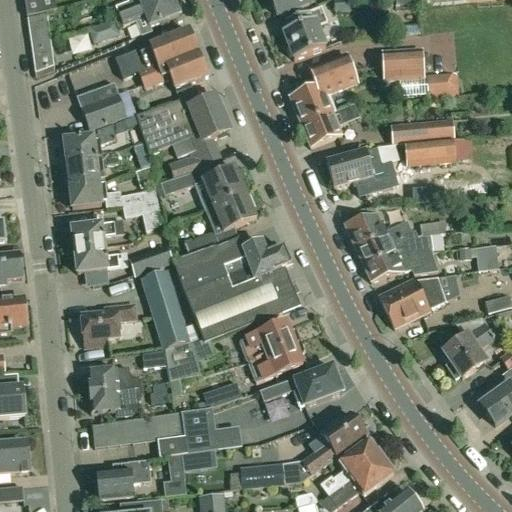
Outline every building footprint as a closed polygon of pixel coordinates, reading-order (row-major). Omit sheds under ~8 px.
[(24,0),(28,20),(44,16),(56,13),(53,0),(24,0)] [(119,20),(123,19),(171,0),(170,0),(137,0),(138,1),(115,10),(119,20)] [(174,7),(171,0),(123,19),(119,20),(122,29),(134,25),(139,40),(151,35),(149,30),(159,26),(162,28),(169,25),(170,22),(178,19),(177,16),(181,15),(179,8),(174,7)] [(268,0),(276,19),(308,7),(306,2),(307,0),(268,0)] [(511,0),(370,0),(370,1),(378,0),(394,0),(395,11),(511,1),(511,0)] [(351,16),(350,2),(334,3),(335,16),(351,16)] [(283,36),(288,49),(287,52),(289,59),(292,60),(293,64),(325,52),(317,31),(326,27),(321,12),(307,17),(286,25),(290,34),(283,36)] [(49,42),(44,16),(28,20),(31,46),(40,45),(49,42)] [(115,23),(88,33),(94,48),(120,38),(115,23)] [(207,81),(188,33),(113,62),(122,83),(138,77),(145,93),(170,83),(176,97),(191,90),(190,88),(207,81)] [(54,74),(49,42),(40,45),(31,46),(35,82),(54,74)] [(385,85),(399,84),(422,82),(422,81),(421,55),(383,57),(385,85)] [(290,105),(301,130),(337,116),(329,98),(357,87),(346,59),(310,73),(318,95),(290,105)] [(426,81),(422,81),(422,82),(399,84),(400,99),(428,97),(428,101),(459,99),(457,77),(426,79),(426,81)] [(127,95),(118,98),(114,87),(76,102),(89,135),(126,121),(135,118),(127,95)] [(136,121),(144,146),(148,158),(150,158),(172,148),(177,160),(190,155),(192,160),(169,169),(174,183),(174,184),(191,177),(197,175),(215,167),(220,165),(211,142),(229,135),(214,100),(189,110),(186,102),(136,121)] [(354,109),(337,116),(301,130),(310,153),(342,140),(338,131),(360,122),(354,109)] [(452,124),(390,129),(392,148),(454,143),(452,124)] [(65,158),(66,165),(101,161),(100,158),(99,149),(116,143),(113,128),(97,134),(98,144),(94,145),(93,140),(63,144),(64,148),(61,148),(62,158),(65,158)] [(454,144),(404,149),(406,169),(456,165),(454,144)] [(133,150),(141,172),(152,167),(150,158),(148,158),(144,146),(133,150)] [(367,158),(365,154),(326,165),(334,192),(360,184),(365,200),(398,190),(391,166),(381,169),(377,155),(367,158)] [(68,183),(69,190),(99,187),(98,183),(103,182),(102,174),(102,170),(119,168),(118,156),(100,158),(101,161),(66,165),(67,173),(64,174),(65,184),(68,183)] [(152,167),(141,172),(142,173),(136,175),(140,192),(158,187),(152,167)] [(204,213),(246,198),(235,172),(195,189),(194,189),(194,190),(204,213)] [(195,189),(191,177),(174,184),(174,183),(161,188),(165,200),(194,190),(194,189),(195,189)] [(122,211),(120,200),(119,196),(105,197),(104,186),(99,187),(69,190),(70,199),(67,200),(68,209),(71,209),(72,213),(101,208),(101,204),(105,204),(106,212),(122,211)] [(445,206),(444,191),(413,192),(413,207),(445,206)] [(155,194),(120,200),(122,211),(124,221),(142,218),(146,236),(162,226),(155,194)] [(185,247),(189,260),(216,250),(217,251),(219,250),(216,239),(222,237),(256,222),(246,198),(204,213),(213,237),(185,247)] [(481,206),(466,206),(466,221),(481,221),(481,206)] [(0,245),(9,245),(8,227),(3,228),(2,215),(0,215),(0,245)] [(389,246),(410,237),(405,226),(384,236),(376,219),(344,229),(355,252),(387,243),(389,246)] [(70,232),(73,254),(104,250),(103,241),(123,237),(122,225),(70,232)] [(419,229),(420,241),(444,238),(442,226),(419,229)] [(355,252),(363,270),(415,253),(417,257),(430,256),(428,240),(417,242),(414,235),(410,237),(389,246),(387,243),(355,252)] [(238,243),(219,250),(217,251),(216,250),(189,260),(173,266),(199,345),(200,348),(210,344),(297,314),(290,294),(282,273),(292,269),(283,250),(266,257),(262,246),(243,254),(238,243)] [(104,250),(73,254),(77,277),(127,271),(126,258),(106,260),(104,250)] [(478,276),(499,273),(495,250),(475,252),(478,276)] [(171,265),(166,252),(130,264),(136,278),(171,265)] [(415,253),(363,270),(370,287),(411,274),(413,279),(437,276),(431,256),(430,256),(417,257),(415,253)] [(22,282),(20,259),(0,260),(0,288),(7,288),(6,284),(22,282)] [(188,346),(167,275),(143,284),(165,354),(188,346)] [(437,282),(415,285),(378,302),(393,334),(430,315),(429,314),(445,305),(437,282)] [(511,311),(509,300),(485,306),(488,317),(511,311)] [(0,336),(11,336),(11,330),(27,329),(24,303),(0,305),(0,336)] [(80,336),(83,338),(85,353),(108,350),(107,343),(119,343),(117,326),(136,324),(135,309),(105,312),(106,317),(82,319),(82,324),(80,327),(80,336)] [(455,329),(463,341),(442,355),(450,367),(446,370),(455,383),(459,380),(461,383),(485,367),(476,354),(493,343),(483,329),(478,323),(455,329)] [(239,344),(247,365),(300,345),(296,335),(293,334),(289,335),(286,327),(239,344)] [(191,345),(188,346),(165,354),(169,384),(201,379),(196,363),(191,347),(191,345)] [(302,368),(298,360),(302,358),(303,355),(300,345),(247,365),(255,387),(302,368)] [(165,369),(164,354),(143,358),(145,372),(165,369)] [(509,375),(511,372),(511,354),(500,363),(509,375)] [(344,392),(339,378),(335,379),(332,370),(308,379),(308,378),(259,395),(263,406),(294,394),(300,411),(304,410),(342,396),(341,393),(344,392)] [(128,371),(117,372),(87,376),(89,397),(139,391),(138,381),(129,382),(128,371)] [(505,392),(480,409),(494,429),(511,416),(511,381),(502,388),(505,392)] [(207,414),(211,412),(242,402),(236,386),(203,397),(207,414)] [(165,387),(153,389),(154,397),(155,408),(169,405),(165,387)] [(0,421),(25,420),(23,391),(0,392),(0,421)] [(139,391),(89,397),(91,418),(120,415),(119,404),(140,401),(139,391)] [(181,416),(184,441),(187,457),(214,453),(218,452),(211,412),(207,414),(199,416),(198,413),(181,416)] [(157,444),(184,441),(181,416),(92,430),(94,451),(132,446),(132,448),(157,444)] [(308,449),(315,458),(304,466),(313,478),(366,440),(359,430),(360,426),(356,420),(352,421),(350,418),(321,439),(322,440),(308,449)] [(159,462),(167,461),(181,458),(187,457),(184,441),(157,444),(159,462)] [(364,464),(377,455),(369,443),(338,466),(343,474),(333,482),(331,479),(319,489),(327,498),(351,484),(349,480),(366,467),(364,464)] [(0,478),(29,476),(27,446),(0,448),(0,478)] [(181,458),(184,475),(217,470),(214,453),(187,457),(181,458)] [(335,511),(337,511),(344,505),(357,496),(363,504),(375,495),(377,489),(393,478),(377,455),(364,464),(366,467),(349,480),(351,484),(327,498),(328,500),(318,505),(322,511),(324,511),(335,511)] [(171,486),(176,485),(185,484),(184,475),(181,458),(167,461),(171,486)] [(97,478),(100,503),(133,500),(132,488),(150,486),(148,466),(113,469),(114,477),(97,478)] [(240,472),(240,476),(242,492),(242,493),(285,489),(285,488),(282,468),(240,472)] [(22,490),(0,492),(0,506),(24,504),(22,490)] [(418,511),(405,494),(390,506),(386,501),(372,511),(371,511),(370,511),(368,511),(418,511)] [(198,500),(199,511),(225,511),(223,497),(198,500)] [(295,501),(297,511),(318,505),(311,497),(295,501)]
